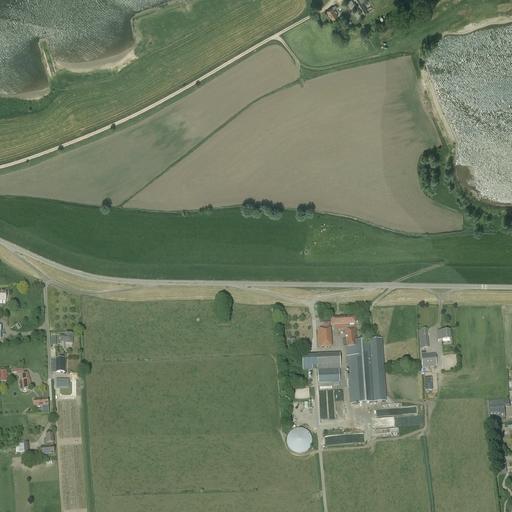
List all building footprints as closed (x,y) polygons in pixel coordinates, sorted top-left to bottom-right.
[(367,3),(365,0),(351,0),(346,3),(356,20),(361,18),(360,16),(367,12),(363,5),(367,3)] [(335,6),(327,11),(332,20),(338,16),(333,10),(337,8),(335,6)] [(348,318),(332,319),(333,326),(334,326),(334,329),(340,329),(340,325),(345,325),(345,331),(344,331),(344,334),(345,334),(347,357),(346,357),(347,361),(348,361),(351,404),(385,402),(381,339),(356,341),(355,330),(352,330),(352,327),(350,327),(350,326),(349,326),(348,318)] [(355,318),(348,318),(349,326),(350,326),(350,327),(352,327),(352,330),(355,330),(355,324),(355,322),(357,322),(357,319),(355,319),(355,318)] [(317,329),(319,348),(332,347),(330,328),(317,329)] [(429,348),(428,339),(427,330),(421,330),(422,339),(420,339),(420,349),(429,348)] [(437,332),(438,340),(450,339),(450,331),(437,332)] [(65,342),(65,344),(73,344),(73,334),(66,334),(66,336),(61,336),(61,342),(65,342)] [(422,355),(423,368),(436,366),(435,354),(422,355)] [(56,358),(56,373),(65,373),(65,358),(56,358)] [(339,369),(317,370),(318,383),(340,382),(339,369)] [(57,379),(57,388),(70,388),(70,380),(57,379)] [(29,380),(20,381),(21,389),(31,388),(29,380)] [(345,418),(344,402),(346,402),(346,391),(328,391),(328,408),(335,408),(336,418),(345,418)] [(47,399),(34,400),(35,408),(42,407),(43,412),(49,412),(48,406),(47,399)] [(505,417),(505,416),(505,408),(510,408),(510,400),(504,400),(488,402),(489,418),(505,417)] [(286,445),(287,449),(290,452),(293,454),(297,455),(302,455),(306,453),(309,450),(311,446),(312,442),(311,438),(309,434),(305,431),(301,429),(297,429),(293,430),(289,433),(287,436),(285,440),(286,445)] [(45,447),(40,447),(41,455),(54,454),(54,446),(53,443),(54,443),(53,434),(46,435),(46,439),(44,440),(45,447)] [(355,443),(355,435),(342,435),(342,443),(355,443)] [(24,444),(19,444),(19,447),(19,453),(24,453),(29,453),(28,443),(24,443),(24,444)]
